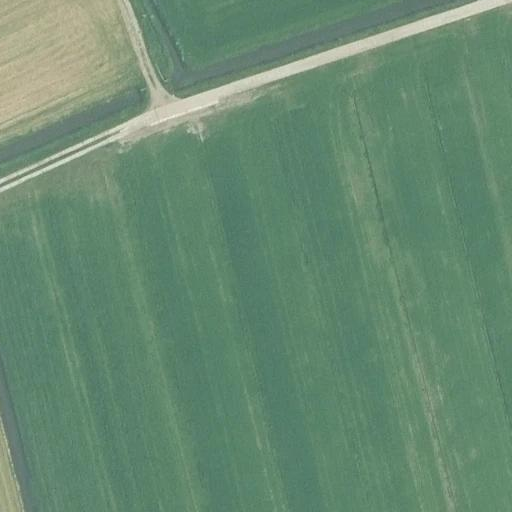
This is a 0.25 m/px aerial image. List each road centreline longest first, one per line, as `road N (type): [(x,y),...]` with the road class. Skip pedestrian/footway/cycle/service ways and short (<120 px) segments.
road 1 (track): [(506,0),(167,114)]
road 2 (track): [(167,114),(0,188)]
road 3 (track): [(167,114),(126,0)]
